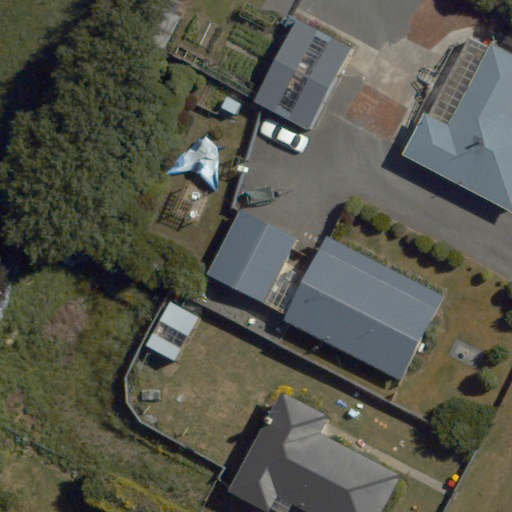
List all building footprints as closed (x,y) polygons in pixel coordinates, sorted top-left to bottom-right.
[(511,0),(473,0),(470,8),(511,25),(511,0)] [(345,116),(287,86),(242,170),(300,200),(345,116)] [(395,229),(497,283),(511,254),(511,133),(461,106),(395,229)] [(436,366),(327,312),(286,395),(396,449),(436,366)] [(334,476),(279,453),(254,511),(336,511),(322,506),(334,476)]
